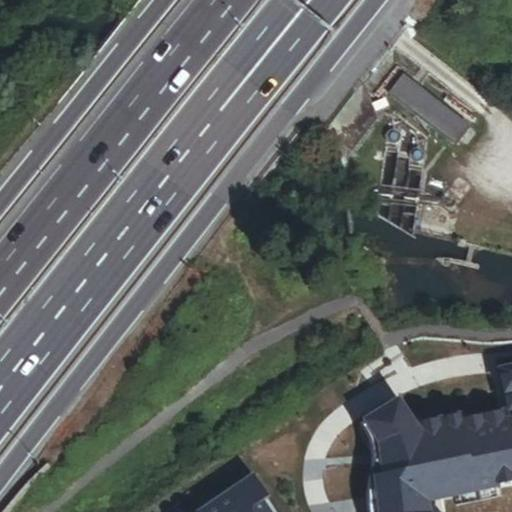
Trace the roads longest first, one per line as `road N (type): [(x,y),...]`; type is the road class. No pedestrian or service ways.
road 1 (trunk): [(0,479),(376,0)]
road 2 (trunk): [(0,389),(311,0)]
road 3 (trunk): [(226,0),(0,282)]
road 4 (trunk): [(166,0),(0,203)]
